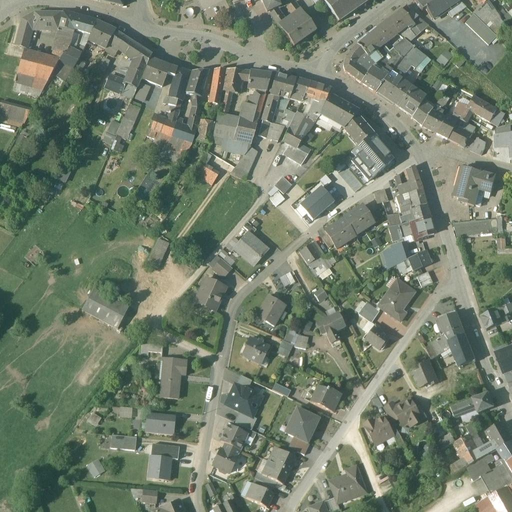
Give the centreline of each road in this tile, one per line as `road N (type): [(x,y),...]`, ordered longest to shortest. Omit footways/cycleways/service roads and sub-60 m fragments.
road 1 (residential): [(420,153),(328,215),(234,301),(220,361)]
road 2 (residential): [(460,282),(428,300),(288,511)]
road 3 (tertiary): [(315,73),(136,23)]
road 4 (track): [(153,332),(261,200)]
road 5 (residential): [(220,361),(198,511)]
road 6 (tertiary): [(511,420),(486,370),(460,282)]
road 7 (tertiary): [(460,282),(420,153)]
road 8 (tertiary): [(420,153),(378,108),(315,73)]
road 9 (tertiary): [(136,23),(66,3),(12,4)]
